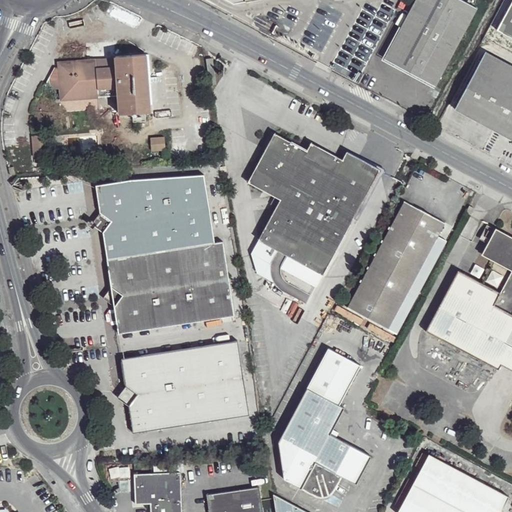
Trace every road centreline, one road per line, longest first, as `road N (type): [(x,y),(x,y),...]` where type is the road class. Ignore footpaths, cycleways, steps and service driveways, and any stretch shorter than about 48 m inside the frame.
road 1 (unclassified): [(511,189),(188,14)]
road 2 (tertiary): [(55,378),(30,323),(0,190)]
road 3 (tertiary): [(0,252),(24,387)]
